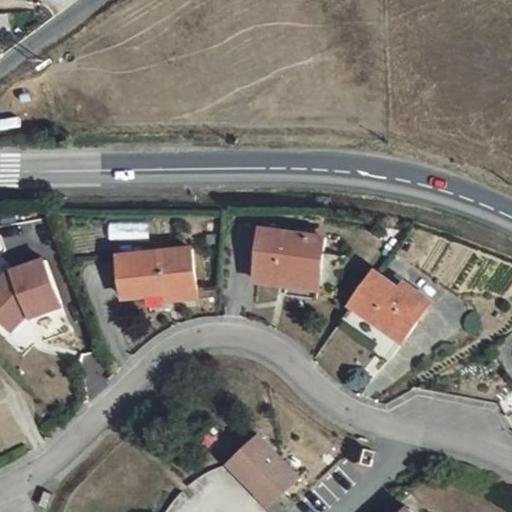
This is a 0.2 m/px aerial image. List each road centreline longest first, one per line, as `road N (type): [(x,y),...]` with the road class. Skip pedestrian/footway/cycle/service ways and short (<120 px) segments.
road 1 (residential): [(0,488),(79,439),(171,359),(258,362),(354,419),(479,445),(511,465)]
road 2 (secondary): [(511,223),(408,178),(279,163),(0,175)]
road 3 (unknown): [(388,426),(301,511)]
road 4 (unclassified): [(0,72),(96,0)]
